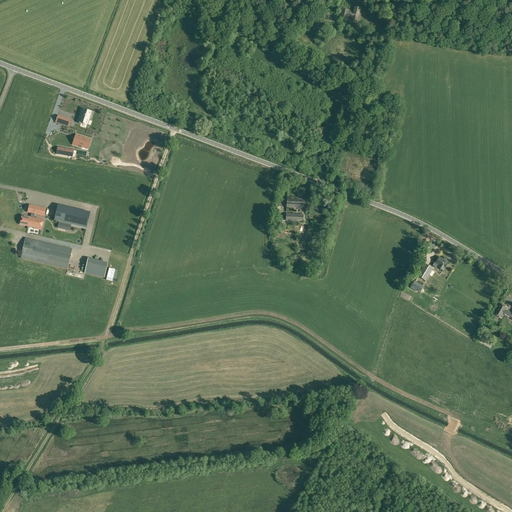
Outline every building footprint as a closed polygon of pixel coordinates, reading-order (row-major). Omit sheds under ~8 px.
[(358,14),(360,14),(362,8),(362,5),(356,3),(355,7),(354,12),(349,11),(349,10),(342,9),(340,17),(345,19),(346,15),(352,17),(351,20),(357,22),(358,14)] [(92,112),(82,109),(79,116),(78,116),(76,123),(80,124),(81,124),(87,126),(87,125),(88,126),(89,121),(90,121),(93,113),(91,112),(92,112)] [(88,150),(92,139),(76,134),(72,145),(82,149),(83,148),(88,150)] [(73,157),(74,151),(58,148),(56,154),(73,157)] [(287,207),(304,208),(304,198),(287,197),(287,207)] [(46,208),(32,205),(30,213),(32,213),(31,217),(22,215),(20,224),(34,228),(41,230),(44,219),(37,217),(36,218),(34,217),(35,214),(44,216),(46,208)] [(90,213),(58,205),(54,220),(87,228),(90,213)] [(286,213),(286,220),(286,221),(297,221),(303,222),(303,214),(286,213)] [(104,242),(124,246),(128,225),(108,221),(104,242)] [(20,258),(51,265),(67,269),(72,249),(56,245),(25,238),(20,258)] [(433,265),(437,268),(437,267),(443,271),(448,263),(439,257),(436,262),(435,262),(433,265)] [(88,258),(84,273),(104,277),(107,263),(88,258)] [(417,276),(418,276),(425,281),(426,281),(433,269),(425,264),(417,276)] [(79,276),(75,292),(82,293),(86,278),(79,276)] [(414,281),(410,288),(415,291),(416,289),(420,292),(424,286),(414,281)] [(509,319),(510,317),(511,318),(511,313),(507,310),(508,308),(500,303),(494,314),(502,319),(504,315),(509,319)]
